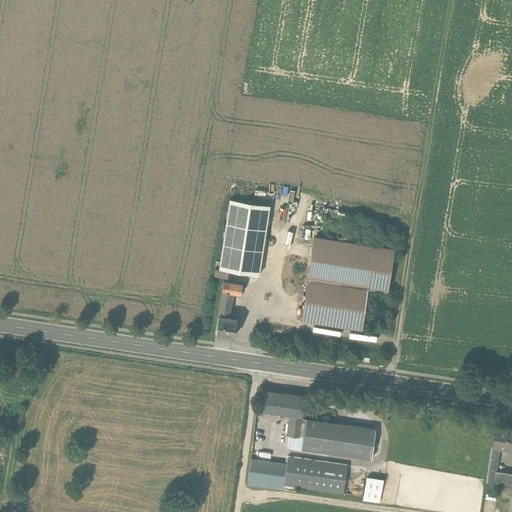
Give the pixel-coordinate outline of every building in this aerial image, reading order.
[(259,275),(270,206),(229,199),(220,262),(216,262),(214,269),(219,270),(219,269),(259,275)] [(393,249),(314,237),(302,321),(361,329),(367,289),(387,291),(393,249)] [(220,303),(228,304),(230,304),(231,293),(240,294),(242,285),(223,282),(220,303)] [(234,336),(237,314),(227,312),(228,304),(220,303),(215,333),(234,336)] [(372,364),(373,357),(361,355),(360,362),(372,364)] [(300,418),(303,397),(263,391),(261,409),(272,410),(272,413),(277,413),(277,411),(291,412),(288,435),(298,436),(300,418)] [(375,428),(300,418),(298,436),(296,450),(302,451),(302,449),(371,459),(375,428)] [(511,427),(494,425),(491,445),(499,446),(511,448),(511,427)] [(287,449),(296,450),(298,436),(288,435),(287,449)] [(486,481),(493,482),(495,471),(499,446),(491,445),(486,481)] [(347,465),(287,456),(287,462),(285,476),(283,485),(343,493),(347,465)] [(287,462),(250,457),(247,485),(282,490),(284,476),(285,476),(287,462)] [(511,485),(511,473),(495,471),(493,482),(511,485)] [(384,479),(367,476),(363,499),(380,502),(384,479)]
